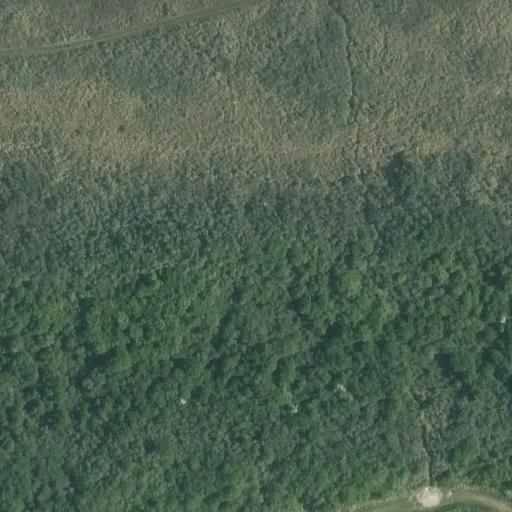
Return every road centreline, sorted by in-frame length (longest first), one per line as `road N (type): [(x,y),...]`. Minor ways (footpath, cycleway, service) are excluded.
road 1 (track): [(243,0),(52,58),(0,60)]
road 2 (track): [(378,511),(479,496),(501,511)]
